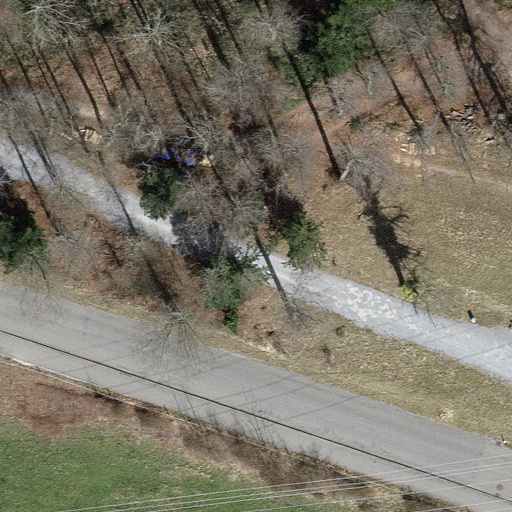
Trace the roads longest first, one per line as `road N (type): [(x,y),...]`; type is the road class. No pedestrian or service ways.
road 1 (track): [(511,368),(202,237),(0,140)]
road 2 (unclassified): [(511,481),(0,316)]
road 3 (track): [(0,112),(337,149),(511,188)]
